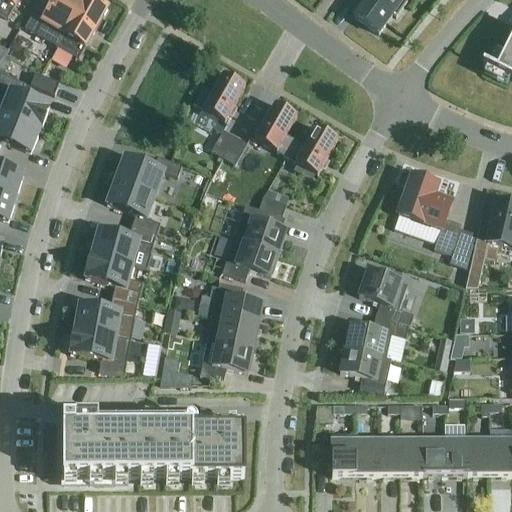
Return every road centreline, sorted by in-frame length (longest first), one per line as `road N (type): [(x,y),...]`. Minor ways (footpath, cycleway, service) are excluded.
road 1 (residential): [(142,8),(94,94),(41,229),(10,385),(4,511)]
road 2 (residential): [(398,101),(346,188),(291,335),(273,511)]
road 3 (residential): [(260,0),(398,101)]
road 4 (residential): [(480,0),(398,101)]
road 5 (residential): [(398,101),(511,149)]
